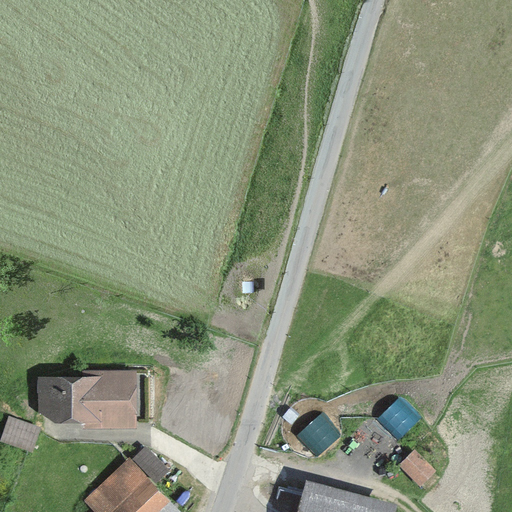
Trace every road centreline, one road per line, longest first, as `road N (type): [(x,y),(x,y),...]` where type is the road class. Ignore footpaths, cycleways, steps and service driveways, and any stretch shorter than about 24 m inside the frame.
road 1 (unclassified): [(219,511),(373,0)]
road 2 (unknown): [(0,272),(127,304),(268,364)]
